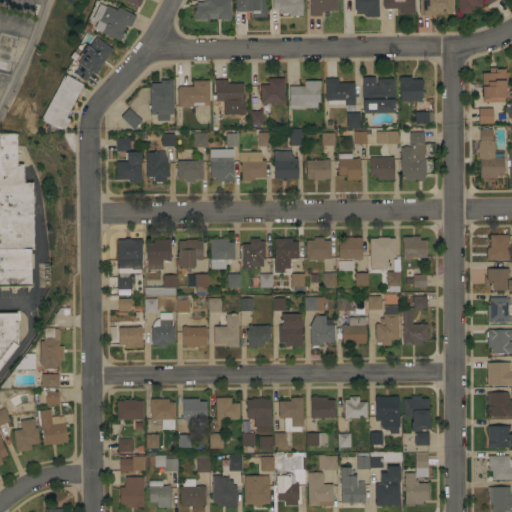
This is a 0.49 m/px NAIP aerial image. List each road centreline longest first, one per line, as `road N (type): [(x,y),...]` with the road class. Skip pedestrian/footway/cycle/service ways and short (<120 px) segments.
road 1 (residential): [(174,0),(153,46),(90,115),(95,511)]
road 2 (residential): [(455,46),(456,511)]
road 3 (residential): [(511,208),(91,211)]
road 4 (residential): [(456,373),(94,375)]
road 5 (residential): [(511,31),(455,46),(153,46)]
